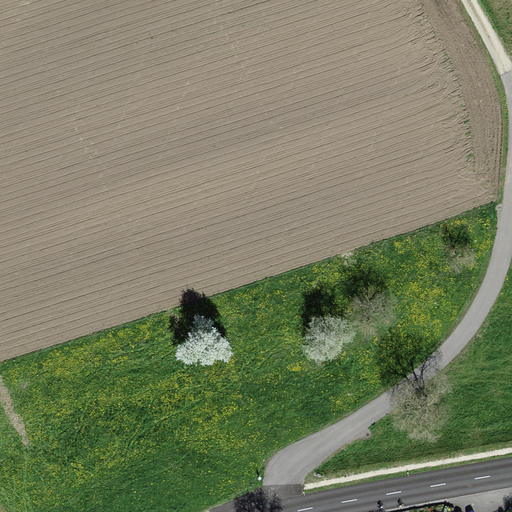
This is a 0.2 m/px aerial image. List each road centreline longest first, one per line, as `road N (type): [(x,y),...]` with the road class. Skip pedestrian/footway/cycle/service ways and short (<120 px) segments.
road 1 (track): [(511,191),(497,267),(471,322),(428,369),(344,429)]
road 2 (tertiary): [(291,511),(511,471)]
